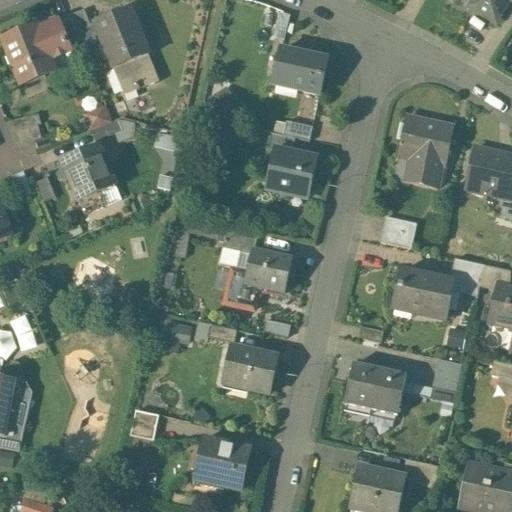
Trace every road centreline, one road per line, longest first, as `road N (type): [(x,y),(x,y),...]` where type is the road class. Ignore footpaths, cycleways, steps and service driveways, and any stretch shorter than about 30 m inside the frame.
road 1 (residential): [(392,39),(377,73),(279,511)]
road 2 (residential): [(511,108),(392,39)]
